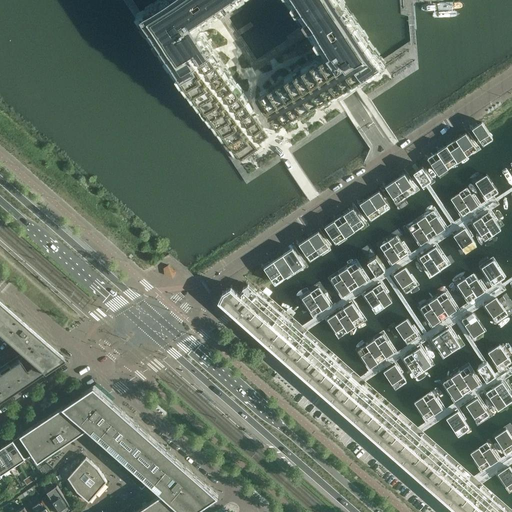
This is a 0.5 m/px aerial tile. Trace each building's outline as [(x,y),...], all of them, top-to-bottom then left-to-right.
[(198,31),(195,26),(205,20),(216,12),(222,8),(234,0),(293,0),(311,24),(313,29),(318,36),(322,41),(323,43),(329,51),(324,55),(323,55),(317,59),(314,61),(311,63),(304,68),(296,73),(294,74),(292,76),(286,80),(279,84),(276,86),(274,87),(268,92),(262,95),(257,98),(262,106),(267,113),(277,128),(284,123),(295,117),(297,116),(312,106),(314,104),(330,95),(332,93),(335,91),(343,87),(344,86),(370,70),(380,63),(381,62),(339,0),(161,0),(142,13),(240,158),(261,146),(262,145),(259,141),(268,135),(243,97),(224,69),(222,67),(213,53),(211,50),(209,47),(204,40),(203,38),(200,33),(198,31)] [(478,0),(434,0),(414,2),(415,7),(416,16),(479,10),(478,0)] [(493,138),(483,123),(482,121),(472,128),(483,144),(493,138)] [(477,149),(472,142),(467,133),(466,132),(456,139),(457,140),(467,155),(477,149)] [(467,155),(457,140),(456,139),(447,145),(448,146),(458,161),(467,155)] [(458,161),(448,146),(447,145),(437,151),(438,153),(448,168),(458,161)] [(448,168),(438,153),(437,151),(428,158),(429,159),(439,174),(448,168)] [(432,179),(423,166),(414,171),(423,185),(432,179)] [(416,190),(411,182),(405,173),(395,179),(396,181),(406,196),(416,190)] [(488,176),(476,183),(486,199),(498,191),(488,176)] [(406,196),(396,181),(395,179),(386,186),(397,202),(406,196)] [(468,189),(459,194),(470,210),(478,204),(468,189)] [(390,207),(386,200),(380,191),(379,190),(370,196),(371,198),(381,213),(390,207)] [(470,210),(459,194),(451,200),(462,215),(470,210)] [(381,213),(371,198),(370,196),(360,203),(371,220),(381,213)] [(365,224),(360,217),(354,207),(344,214),(345,215),(355,230),(365,224)] [(434,212),(426,217),(436,233),(444,227),(434,212)] [(490,213),(482,218),(492,234),(500,228),(490,213)] [(355,230),(345,215),(344,214),(335,220),(335,221),(346,237),(355,230)] [(436,233),(426,217),(418,223),(428,238),(436,233)] [(492,234),(482,218),(474,224),(484,239),(492,234)] [(346,237),(335,221),(335,220),(325,226),(336,243),(346,237)] [(428,238),(418,223),(410,228),(420,244),(428,238)] [(330,247),(325,240),(319,231),(309,237),(310,238),(320,254),(330,247)] [(450,240),(451,240),(459,253),(460,253),(472,246),(472,245),(472,244),(464,232),(463,231),(462,231),(451,239),(450,240)] [(320,254),(310,238),(309,237),(299,243),(311,260),(320,254)] [(398,237),(390,242),(400,257),(408,252),(398,237)] [(400,257),(390,242),(381,247),(391,263),(400,257)] [(430,254),(431,254),(439,267),(440,267),(441,267),(449,262),(449,261),(449,260),(440,248),(440,247),(439,247),(431,253),(430,253),(430,254)] [(304,264),(299,257),(293,248),(283,254),(284,255),(295,271),(304,264)] [(295,271),(284,255),(283,254),(274,260),(275,262),(285,277),(295,271)] [(439,269),(429,254),(421,259),(431,274),(439,269)] [(385,269),(377,255),(368,261),(377,274),(385,269)] [(285,277),(275,262),(274,260),(264,267),(275,283),(285,277)] [(482,272),(490,285),(491,285),(492,285),(503,278),(503,277),(503,276),(495,263),(494,263),(493,263),(482,271),(482,272)] [(356,264),(348,270),(358,285),(366,279),(356,264)] [(177,270),(172,265),(167,271),(173,276),(177,270)] [(416,284),(406,269),(395,276),(405,291),(416,284)] [(358,285),(348,270),(340,275),(350,290),(358,285)] [(474,274),(466,280),(477,295),(485,290),(474,274)] [(350,290),(340,275),(332,280),(342,296),(350,290)] [(477,295),(466,280),(458,285),(468,301),(477,295)] [(303,329),(259,290),(257,292),(248,284),(243,288),(240,294),(238,292),(238,291),(238,290),(237,291),(237,290),(237,291),(232,287),(233,287),(232,286),(232,285),(231,285),(231,286),(230,286),(231,287),(228,289),(228,288),(227,288),(226,289),(227,289),(226,289),(227,290),(224,291),(223,291),(222,292),(223,293),(221,296),(221,295),(221,296),(220,295),(220,296),(220,297),(221,297),(219,300),(218,300),(218,301),(218,302),(219,302),(220,302),(224,305),(224,306),(224,307),(225,307),(229,310),(228,310),(229,310),(228,311),(229,311),(230,311),(233,314),(233,315),(234,315),(235,315),(238,318),(238,319),(238,320),(239,319),(243,322),(242,322),(243,323),(242,323),(243,324),(243,323),(244,324),(244,323),(247,326),(247,327),(248,328),(248,327),(248,328),(249,327),(252,330),(252,331),(253,332),(253,331),(257,334),(256,335),(257,335),(256,335),(257,336),(258,336),(258,335),(261,338),(261,339),(262,340),(263,340),(266,342),(266,343),(266,344),(267,344),(268,344),(271,347),(270,347),(271,347),(270,348),(271,348),(272,348),(275,351),(280,355),(280,356),(281,357),(281,356),(282,356),(285,359),(284,359),(285,360),(284,360),(285,361),(286,360),(286,361),(286,360),(290,363),(289,364),(290,365),(290,364),(291,365),(291,364),(294,367),(294,368),(295,369),(296,368),(299,371),(299,372),(300,373),(301,373),(304,375),(303,376),(304,376),(303,377),(304,377),(305,377),(309,380),(308,380),(308,381),(309,381),(310,381),(313,384),(313,385),(314,386),(314,385),(315,385),(318,388),(318,389),(318,390),(319,389),(323,392),(322,392),(322,393),(323,394),(323,393),(324,394),(324,393),(327,396),(327,397),(328,398),(328,397),(328,398),(329,397),(332,400),(332,401),(332,402),(333,402),(341,409),(341,410),(342,410),(343,410),(346,413),(346,414),(347,414),(348,414),(351,417),(350,417),(351,417),(350,418),(351,418),(352,418),(355,421),(355,422),(356,423),(356,422),(357,422),(360,425),(360,426),(361,427),(361,426),(361,427),(362,426),(365,429),(365,430),(365,431),(366,431),(366,430),(370,433),(369,434),(370,434),(369,434),(370,435),(371,435),(371,434),(374,437),(374,438),(374,439),(375,439),(376,439),(379,442),(379,443),(380,443),(381,443),(384,446),(383,446),(384,446),(383,447),(384,447),(385,447),(389,450),(388,450),(388,451),(389,452),(389,451),(390,452),(398,459),(397,459),(398,460),(399,459),(399,460),(399,459),(403,462),(402,463),(403,464),(404,464),(404,463),(407,466),(407,467),(408,468),(409,467),(412,470),(412,471),(411,471),(412,472),(413,472),(417,475),(416,475),(417,475),(416,476),(417,476),(418,476),(421,479),(421,480),(422,480),(423,480),(426,483),(426,484),(426,485),(427,484),(431,487),(430,487),(431,488),(430,488),(431,489),(431,488),(432,488),(436,491),(435,492),(436,493),(436,492),(436,493),(437,492),(440,495),(440,496),(441,497),(442,496),(445,499),(445,500),(445,501),(446,501),(446,500),(448,502),(450,503),(449,504),(450,504),(449,505),(450,505),(451,505),(458,511),(511,511),(477,482),(418,431),(362,381),(306,331),(303,329)] [(382,285),(373,290),(384,306),(392,300),(382,285)] [(320,289),(311,294),(322,310),(330,304),(320,289)] [(384,306),(373,290),(365,296),(375,311),(384,306)] [(446,293),(438,299),(448,314),(456,309),(446,293)] [(322,310),(311,294),(303,300),(314,315),(322,310)] [(497,298),(486,306),(496,321),(507,313),(497,298)] [(448,314),(438,299),(430,304),(440,320),(448,314)] [(0,399),(63,358),(0,302),(0,333),(25,355),(0,371),(0,399)] [(353,304),(345,310),(355,325),(363,319),(353,304)] [(440,320),(430,304),(422,310),(432,325),(440,320)] [(355,325),(345,310),(337,315),(347,330),(355,325)] [(474,313),(463,321),(473,336),(485,329),(474,313)] [(347,330),(337,315),(328,320),(339,336),(347,330)] [(418,335),(408,320),(396,327),(407,343),(418,335)] [(449,330),(441,335),(452,350),(460,345),(449,330)] [(452,350),(441,335),(433,340),(443,356),(452,350)] [(384,336),(375,341),(386,356),(394,351),(384,336)] [(386,356),(375,341),(367,347),(377,362),(386,356)] [(377,362),(367,347),(359,352),(369,367),(377,362)] [(488,356),(489,356),(497,369),(498,369),(510,362),(510,361),(510,360),(501,347),(500,347),(489,355),(488,355),(488,356)] [(421,349),(413,354),(423,369),(431,364),(421,349)] [(423,369),(413,354),(405,360),(415,375),(423,369)] [(475,365),(484,379),(485,379),(494,373),(494,372),(485,359),(485,358),(484,358),(475,364),(475,365)] [(395,388),(406,381),(396,365),(384,373),(395,388)] [(469,368),(460,373),(471,388),(479,383),(469,368)] [(471,388),(460,373),(452,379),(463,394),(471,388)] [(463,394),(452,379),(444,384),(455,399),(463,394)] [(511,396),(503,383),(495,388),(506,404),(511,399),(511,396)] [(192,511),(208,501),(219,494),(94,385),(55,411),(21,434),(33,452),(39,461),(66,442),(68,444),(71,442),(70,440),(88,428),(163,493),(147,504),(146,502),(142,504),(144,506),(134,511),(192,511)] [(506,404),(495,388),(487,394),(498,409),(506,404)] [(432,392),(424,398),(434,413),(442,408),(432,392)] [(463,406),(472,419),(473,420),(473,419),(485,412),(485,411),(485,410),(476,398),(476,397),(475,397),(464,405),(463,405),(463,406)] [(434,413),(424,398),(416,403),(426,419),(434,413)] [(459,412),(448,419),(457,435),(469,427),(459,412)] [(511,448),(511,436),(507,430),(496,437),(506,453),(511,448)] [(33,452),(21,434),(13,439),(25,458),(33,452)] [(25,458),(13,439),(5,444),(17,463),(25,458)] [(488,443),(480,448),(490,464),(498,458),(488,443)] [(17,463),(5,444),(0,447),(0,453),(10,468),(17,463)] [(490,464),(480,448),(471,454),(482,469),(490,464)] [(10,468),(0,453),(0,470),(2,474),(10,468)] [(108,481),(98,467),(86,457),(68,477),(78,491),(90,501),(108,481)] [(47,472),(53,468),(47,463),(42,466),(43,467),(47,472)] [(511,470),(510,467),(499,475),(509,490),(511,487),(511,470)] [(68,511),(73,509),(57,485),(47,492),(61,511),(68,511)] [(25,496),(34,490),(32,487),(23,493),(25,496)] [(51,511),(43,499),(33,505),(36,511),(51,511)]
